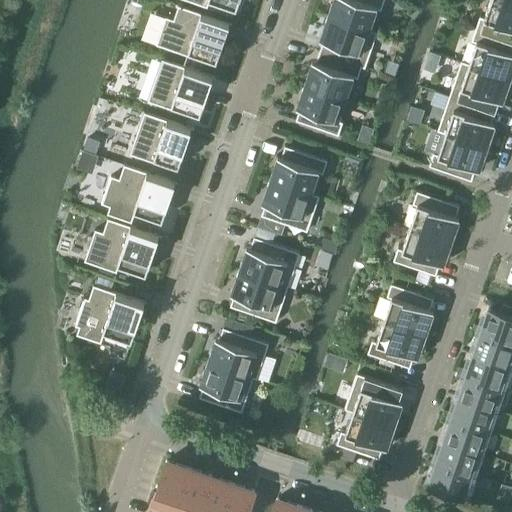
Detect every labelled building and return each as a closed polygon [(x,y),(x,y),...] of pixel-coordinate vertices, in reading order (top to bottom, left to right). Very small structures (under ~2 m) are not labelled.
[(186,0),(206,7),(208,0),(209,0),(235,9),(238,0),(186,0)] [(332,0),(331,4),(327,16),(376,33),(376,32),(368,29),(376,8),(380,10),(383,0),(332,0)] [(479,16),(475,29),(511,41),(511,3),(502,0),(489,0),(484,18),(479,16)] [(177,5),(173,19),(165,16),(155,44),(188,56),(189,52),(215,61),(220,47),(228,24),(228,23),(177,5)] [(322,41),(319,51),(364,67),(376,33),(327,16),(323,28),(319,39),(322,41)] [(460,61),(460,62),(509,78),(511,70),(511,41),(475,29),(471,41),(475,42),(468,63),(460,61)] [(308,72),(303,84),(345,98),(352,76),(357,78),(361,66),(364,67),(319,51),(315,62),(312,60),(308,72)] [(212,76),(161,59),(147,101),(171,109),(172,106),(199,115),(204,100),(211,78),(212,76)] [(460,62),(448,96),(494,111),(498,101),(501,102),(505,90),(509,78),(460,62)] [(345,98),(303,84),(299,96),(295,108),(299,109),(295,120),(337,134),(342,121),(337,120),(345,98)] [(448,96),(437,130),(486,146),(490,135),(494,123),(491,122),(494,111),(448,96)] [(129,154),(153,162),(155,159),(177,166),(182,152),(190,130),(190,128),(143,112),(129,154)] [(486,146),(437,130),(437,131),(444,133),(437,154),(433,153),(428,166),(471,180),(475,169),(478,170),(482,158),(486,146)] [(88,152),(100,156),(104,143),(92,139),(88,152)] [(273,167),(269,179),(318,196),(318,195),(311,193),(318,171),(322,173),(327,160),(284,145),(280,157),(277,156),(273,167)] [(110,176),(101,203),(109,206),(106,214),(131,222),(134,211),(161,220),(166,206),(174,183),(174,182),(123,164),(118,178),(110,176)] [(318,196),(269,179),(265,191),(261,203),(264,204),(260,215),(306,231),(318,196)] [(416,205),(409,227),(450,241),(454,229),(458,218),(455,216),(459,205),(416,191),(412,204),(416,205)] [(94,229),(83,261),(116,272),(118,265),(145,274),(150,259),(157,237),(158,235),(107,218),(102,232),(94,229)] [(450,241),(409,227),(401,249),(397,247),(392,260),(435,275),(439,264),(442,265),(446,253),(450,241)] [(242,258),(238,270),(287,287),(299,252),(253,236),(249,248),(246,246),(242,258)] [(287,287),(238,270),(234,282),(230,294),(233,295),(229,306),(275,322),(287,287)] [(391,298),(383,320),(425,334),(429,322),(433,310),(429,309),(433,298),(390,283),(386,296),(391,298)] [(143,304),(144,302),(93,285),(88,299),(84,298),(74,325),(78,327),(76,334),(100,343),(104,332),(130,341),(135,326),(143,304)] [(473,323),(471,329),(511,342),(511,317),(487,309),(481,326),(473,323)] [(425,334),(383,320),(375,342),(371,340),(367,353),(409,368),(413,356),(417,357),(421,346),(425,334)] [(211,349),(207,361),(256,378),(268,343),(222,327),(218,338),(215,337),(211,349)] [(478,337),(472,353),(507,365),(511,350),(511,342),(471,329),(470,335),(478,337)] [(324,362),(344,369),(349,357),(329,349),(324,362)] [(459,366),(457,372),(508,390),(509,386),(501,383),(507,365),(472,353),(467,369),(459,366)] [(256,378),(207,361),(203,373),(199,384),(202,386),(198,397),(241,411),(252,377),(256,378)] [(463,380),(458,396),(492,408),(499,390),(507,393),(508,390),(457,372),(455,378),(463,380)] [(356,373),(344,408),(394,425),(398,413),(402,401),(398,400),(402,389),(356,373)] [(444,410),(442,415),(493,433),(494,429),(486,427),(492,408),(458,396),(452,412),(444,410)] [(394,425),(344,408),(344,409),(352,411),(345,433),(340,431),(336,444),(378,458),(382,447),(386,448),(390,436),(394,425)] [(448,424),(443,439),(478,451),(484,433),(492,436),(493,433),(442,415),(440,421),(448,424)] [(429,453),(427,458),(479,476),(480,473),(471,470),(478,451),(443,439),(437,455),(429,453)] [(479,476),(427,458),(426,464),(434,467),(428,484),(463,496),(469,476),(478,479),(479,476)] [(151,507),(166,511),(172,511),(188,468),(166,460),(150,506),(151,507)] [(172,511),(197,511),(210,475),(188,468),(172,511)] [(197,511),(221,511),(231,483),(210,475),(197,511)] [(231,483),(221,511),(246,511),(254,490),(253,490),(231,483)] [(296,511),(299,506),(277,498),(276,498),(271,511),(296,511)]
